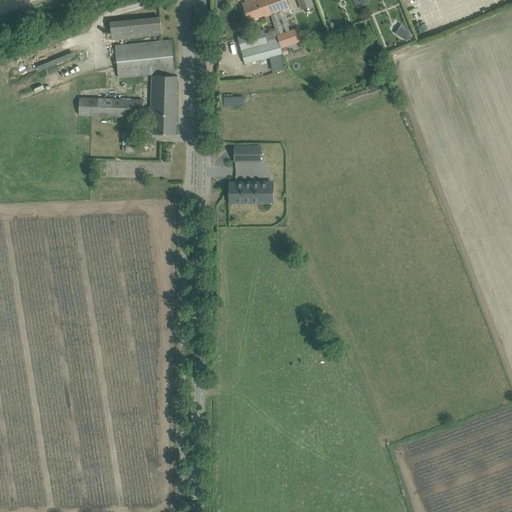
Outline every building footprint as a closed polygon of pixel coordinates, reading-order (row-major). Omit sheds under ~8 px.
[(253,0),(245,0),(246,2),(242,3),(249,22),(271,15),(269,7),(265,9),(264,6),(261,7),(258,0),(253,0)] [(290,30),(284,10),(289,8),(286,0),(258,0),(261,7),(264,6),(265,9),(269,7),(271,15),(275,30),(281,46),(300,40),(296,28),(290,30)] [(297,0),(300,9),(314,5),(312,0),(297,0)] [(112,40),(152,36),(162,35),(160,17),(111,22),(112,40)] [(411,33),(402,27),(397,34),(406,40),(411,33)] [(281,46),(275,30),(265,32),(265,30),(238,37),(245,64),(283,54),(280,46),(281,46)] [(176,135),(178,76),(175,76),(171,40),(115,46),(118,78),(151,73),(150,107),(141,107),(142,100),(92,98),(80,97),(79,115),(91,115),(154,117),(154,134),(176,135)] [(244,105),(244,95),(223,96),(224,106),(244,105)] [(150,140),(136,140),(136,132),(123,131),(123,140),(123,151),(150,151),(150,140)] [(255,165),(256,151),(231,149),(230,163),(255,165)] [(264,185),(265,175),(229,173),(229,182),(225,182),(224,193),(254,194),(254,184),(264,185)]
